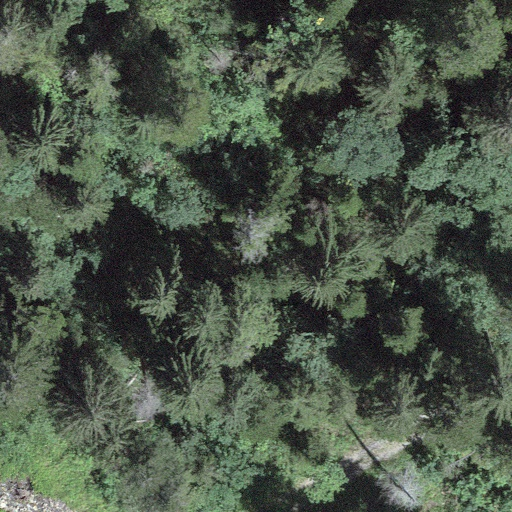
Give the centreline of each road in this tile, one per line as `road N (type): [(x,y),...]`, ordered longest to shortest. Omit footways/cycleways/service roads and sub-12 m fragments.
road 1 (track): [(511,126),(457,169),(130,359),(0,466)]
road 2 (track): [(414,195),(421,357),(398,474),(400,511)]
